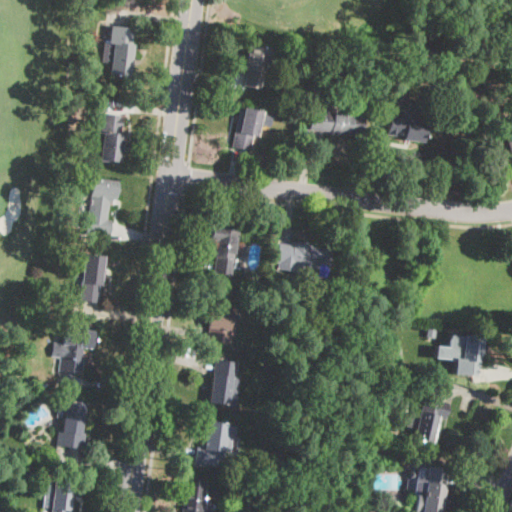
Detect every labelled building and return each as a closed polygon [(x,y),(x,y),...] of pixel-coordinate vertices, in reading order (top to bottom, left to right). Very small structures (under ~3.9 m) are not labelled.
[(132,28),(130,43),(132,44),(129,76),(109,74),(110,63),(102,62),(104,42),(109,43),(111,25),(132,28)] [(277,51),(274,62),(266,60),(260,90),(243,86),(247,69),(244,68),(249,44),(269,48),(268,49),(277,51)] [(419,102),(418,109),(417,120),(424,120),(423,141),(402,140),(402,137),(386,136),(387,117),(402,118),(403,108),(407,109),(408,102),(419,102)] [(364,116),(362,133),(350,132),(350,136),(330,134),(330,132),(309,129),(312,106),(321,107),(320,111),(364,116)] [(258,130),(257,137),(252,136),(250,150),(231,147),(239,107),(262,111),(258,130)] [(121,150),(119,162),(99,159),(101,142),(96,141),(100,113),(122,115),(120,133),(123,134),(121,150)] [(116,198),(112,198),(111,203),(109,203),(107,220),(112,220),(110,236),(80,233),(82,217),(88,219),(93,178),(118,181),(116,198)] [(232,268),(231,274),(213,272),(215,255),(213,255),(214,244),(210,243),(212,225),(237,228),(232,268)] [(310,244),(310,246),(329,248),(325,277),(315,276),(316,268),(295,265),(295,272),(283,270),(283,269),(278,269),(278,263),(276,263),(278,243),(292,245),(293,242),(310,244)] [(99,252),(98,268),(94,301),(77,300),(80,277),(73,276),(76,253),(82,254),(83,250),(99,252)] [(233,297),(229,344),(207,342),(208,328),(207,328),(209,305),(212,305),(213,295),(233,297)] [(94,330),(91,348),(84,347),(80,374),(58,371),(60,355),(62,356),(66,326),(94,330)] [(436,329),(435,338),(425,336),(427,328),(436,329)] [(486,343),(484,358),(479,357),(478,376),(452,374),(454,358),(460,358),(462,335),(482,337),(482,342),(486,343)] [(239,380),(235,406),(209,402),(215,359),(237,362),(234,379),(239,380)] [(448,403),(445,419),(441,419),(436,444),(412,439),(414,428),(404,426),(408,411),(418,414),(422,397),(448,403)] [(83,419),(81,433),(85,433),(83,448),(56,445),(58,429),(62,429),(66,400),(85,402),(83,419)] [(235,426),(233,437),(231,437),(228,452),(222,452),(220,466),(193,462),(196,446),(200,447),(204,420),(227,424),(227,425),(235,426)] [(444,484),(442,498),(440,511),(414,511),(417,492),(422,493),(424,480),(415,478),(417,465),(446,469),(444,484)] [(243,468),(242,477),(229,475),(230,466),(243,468)] [(210,500),(208,511),(200,511),(199,511),(182,511),(185,479),(203,481),(201,499),(210,500)] [(73,495),(72,499),(71,511),(67,510),(66,511),(49,511),(50,509),(42,508),(43,494),(54,496),(55,481),(74,483),(73,495)] [(239,493),(238,500),(228,499),(229,492),(239,493)]
